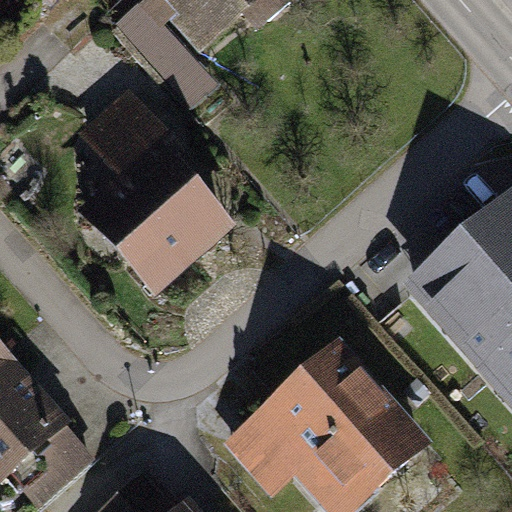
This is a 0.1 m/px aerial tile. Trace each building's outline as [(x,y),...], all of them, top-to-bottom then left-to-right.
[(258,0),(152,0),(148,4),(157,15),(174,0),(190,18),(182,24),(204,49),(258,0)] [(170,151),(129,105),(91,138),(100,148),(116,135),(146,169),(98,213),(123,242),(125,259),(155,293),(225,231),(161,159),(170,151)] [(455,333),(511,282),(511,207),(417,290),(455,333)] [(493,375),(511,358),(511,282),(455,333),(493,375)] [(421,449),(337,356),(273,413),(312,455),(297,468),(330,506),(338,506),(364,483),(378,488),(421,449)] [(0,477),(59,426),(0,358),(0,477)] [(511,358),(493,375),(509,393),(511,390),(511,358)]
